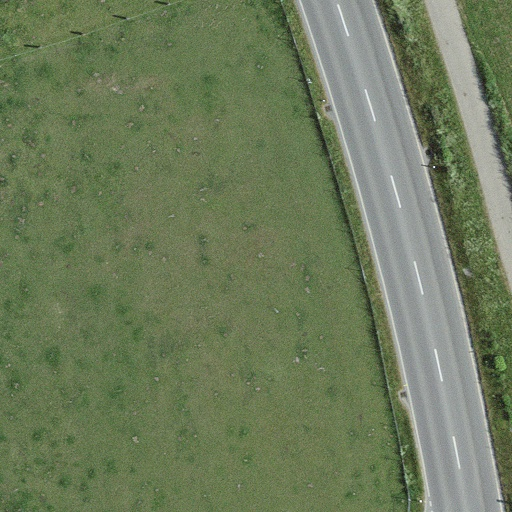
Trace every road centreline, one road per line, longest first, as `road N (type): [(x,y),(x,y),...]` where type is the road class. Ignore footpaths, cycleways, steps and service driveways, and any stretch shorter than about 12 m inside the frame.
road 1 (tertiary): [(465,511),(422,298),(341,0)]
road 2 (unclassified): [(511,233),(442,0)]
